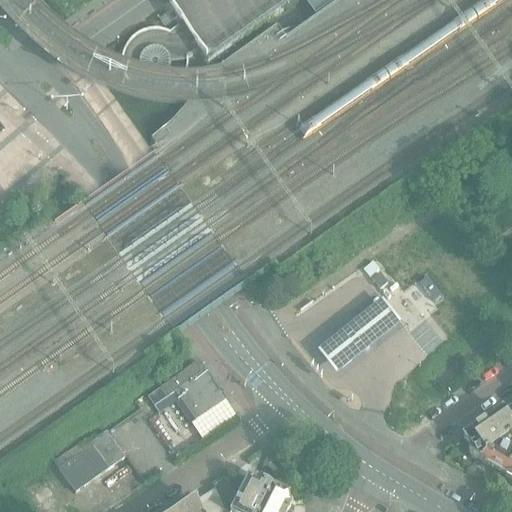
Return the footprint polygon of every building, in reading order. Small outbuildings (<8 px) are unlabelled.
[(175,0),(168,5),(178,19),(167,27),(161,24),(153,23),(146,23),(139,25),(133,29),(127,34),(123,40),(120,46),(119,53),(119,61),(121,68),(124,74),(129,80),(134,84),(141,87),(148,89),(155,89),(163,88),(169,85),(175,80),(180,75),(183,68),(185,61),(185,54),(185,52),(196,44),(206,59),(289,0),(304,0),(313,12),(329,0),(175,0)] [(86,205),(157,155),(155,151),(83,200),(86,205)] [(97,220),(97,221),(169,171),(168,170),(97,220)] [(109,238),(119,253),(190,203),(180,188),(109,238)] [(152,300),(161,313),(232,263),(223,250),(152,300)] [(372,264),(363,272),(369,279),(378,272),(372,264)] [(379,276),(372,282),(379,291),(387,285),(379,276)] [(247,286),(244,280),(173,330),(177,335),(247,286)] [(398,325),(379,300),(311,351),(329,376),(398,325)] [(225,403),(198,363),(168,385),(195,423),(225,403)] [(237,417),(226,401),(192,426),(203,442),(237,417)] [(478,460),(511,436),(511,430),(499,412),(462,439),(470,449),(468,453),(472,458),(477,459),(478,460)] [(123,460),(105,434),(90,445),(88,446),(90,449),(58,471),(75,495),(123,460)] [(511,436),(478,460),(478,461),(477,461),(505,478),(511,466),(511,436)] [(470,468),(464,472),(472,477),(476,471),(470,468)] [(256,483),(255,485),(247,481),(231,511),(224,511),(215,492),(196,506),(199,511),(259,511),(270,490),(256,483)] [(287,511),(290,507),(287,498),(270,490),(259,511),(287,511)]
